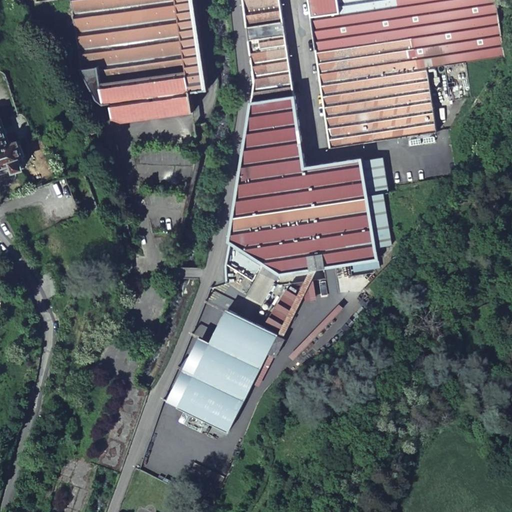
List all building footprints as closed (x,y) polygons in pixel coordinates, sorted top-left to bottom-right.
[(38,0),(39,6),(70,48),(94,99),(101,102),(108,101),(110,115),(117,120),(188,109),(186,90),(204,87),(191,0),(38,0)] [(278,0),(243,0),(255,81),(251,102),(292,97),(278,0)] [(394,0),(306,0),(308,16),(338,11),(338,13),(395,5),(394,0)] [(426,66),(443,63),(463,60),(500,54),(496,35),(491,0),(394,0),(395,5),(338,13),(338,11),(308,16),(313,51),(412,36),(417,68),(426,66)] [(511,32),(496,35),(500,54),(504,87),(511,85),(511,32)] [(435,132),(431,103),(426,66),(417,68),(412,36),(313,51),(327,147),(435,132)] [(463,60),(443,63),(448,100),(465,97),(468,96),(463,60)] [(302,167),(292,97),(251,102),(229,240),(280,274),(377,260),(375,249),(359,159),(302,167)] [(0,166),(11,164),(13,171),(22,168),(20,161),(22,160),(17,141),(8,143),(0,116),(0,166)] [(16,236),(40,223),(35,215),(37,214),(33,207),(8,222),(16,236)] [(108,252),(96,217),(67,227),(79,261),(108,252)] [(56,250),(57,250),(53,243),(52,244),(47,234),(49,233),(45,226),(19,242),(28,258),(30,257),(38,271),(60,258),(56,250)] [(96,326),(97,318),(94,318),(96,308),(99,308),(108,310),(110,299),(111,300),(113,292),(83,287),(80,305),(74,304),(71,322),(96,326)] [(178,404),(228,430),(277,334),(226,309),(178,404)] [(79,371),(81,363),(79,363),(84,343),(87,344),(89,337),(60,328),(50,363),(79,371)] [(73,383),(77,375),(51,368),(49,377),(73,383)] [(80,376),(77,375),(73,383),(66,409),(71,410),(73,403),(72,402),(77,383),(78,384),(80,376)] [(66,409),(73,383),(49,377),(41,402),(66,409)]
